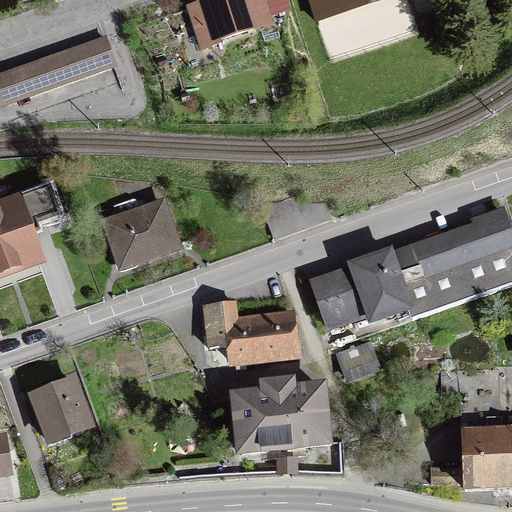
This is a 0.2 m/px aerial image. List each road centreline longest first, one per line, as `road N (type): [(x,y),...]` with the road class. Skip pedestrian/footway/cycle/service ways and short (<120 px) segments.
road 1 (residential): [(0,358),(511,183)]
road 2 (secondary): [(140,511),(270,501),(372,511)]
